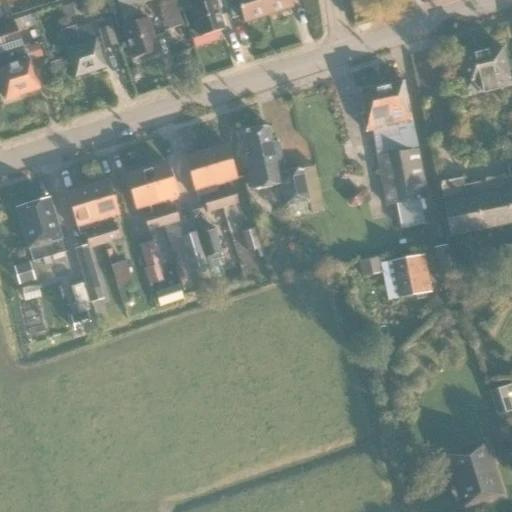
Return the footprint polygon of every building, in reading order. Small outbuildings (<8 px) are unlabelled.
[(136,5),(150,0),(117,0),(125,26),(122,27),(133,59),(158,51),(147,18),(142,20),(136,5)] [(200,37),(224,29),(220,15),(221,15),(216,0),(213,0),(210,1),(209,0),(190,0),(192,7),(191,8),(200,37)] [(236,0),(244,23),(269,15),(263,0),(236,0)] [(263,0),(269,15),(293,7),(290,0),(263,0)] [(84,13),(81,2),(60,8),(63,19),(84,13)] [(25,47),(17,23),(0,28),(0,82),(6,100),(40,89),(30,59),(43,55),(39,43),(25,47)] [(75,77),(105,68),(96,39),(95,40),(90,24),(76,28),(75,26),(61,31),(67,49),(66,49),(75,77)] [(98,29),(105,49),(117,45),(111,25),(98,29)] [(469,96),(511,85),(509,76),(502,47),(459,58),(469,96)] [(396,126),(412,123),(404,81),(360,91),(364,113),(362,114),(365,132),(372,130),(377,157),(379,157),(387,204),(392,204),(396,203),(424,197),(427,197),(418,150),(400,153),(396,126)] [(271,143),(268,127),(244,132),(249,154),(246,155),(253,190),(281,184),(286,205),(309,200),(302,169),(284,173),(278,141),(271,143)] [(206,151),(223,208),(238,203),(234,188),(224,191),(222,183),(237,179),(226,145),(206,151)] [(207,212),(223,208),(206,151),(185,157),(195,191),(199,202),(204,201),(207,212)] [(147,169),(164,225),(179,221),(174,205),(165,208),(163,201),(178,197),(167,163),(147,169)] [(511,177),(476,184),(484,229),(511,222),(511,164),(508,165),(511,177)] [(148,230),(164,225),(147,169),(126,175),(136,209),(151,205),(153,212),(144,215),(148,230)] [(450,235),(484,229),(476,184),(463,186),(462,179),(444,183),(444,182),(441,182),(445,204),(444,204),(450,235)] [(108,181),(88,187),(105,243),(120,239),(115,223),(106,226),(104,219),(119,214),(108,181)] [(89,248),(105,243),(88,187),(67,193),(80,235),(85,234),(89,248)] [(362,192),(356,190),(347,194),(346,201),(350,206),(356,207),(363,204),(364,197),(362,192)] [(33,262),(42,259),(44,266),(52,263),(50,256),(65,252),(61,239),(61,238),(49,199),(16,209),(28,248),(29,248),(33,262)] [(261,249),(255,229),(242,232),(248,252),(261,249)] [(207,268),(224,263),(222,254),(215,230),(198,235),(206,267),(207,268)] [(206,267),(198,235),(197,232),(185,235),(181,236),(184,247),(191,272),(206,267)] [(162,271),(154,241),(140,245),(149,275),(162,271)] [(449,245),(433,248),(439,281),(456,277),(449,245)] [(388,300),(430,292),(423,256),(381,264),(388,300)] [(381,272),(378,258),(359,262),(363,276),(381,272)] [(118,288),(132,283),(125,261),(111,266),(118,288)] [(20,283),(35,279),(31,262),(16,265),(20,283)] [(100,288),(92,262),(79,265),(87,292),(100,288)] [(182,300),(179,289),(154,296),(158,308),(182,300)] [(91,327),(87,312),(70,317),(75,332),(91,327)] [(511,410),(511,388),(511,385),(489,392),(497,416),(511,410)] [(471,502),(499,493),(484,446),(455,455),(456,455),(447,458),(455,482),(459,480),(467,503),(471,502)]
